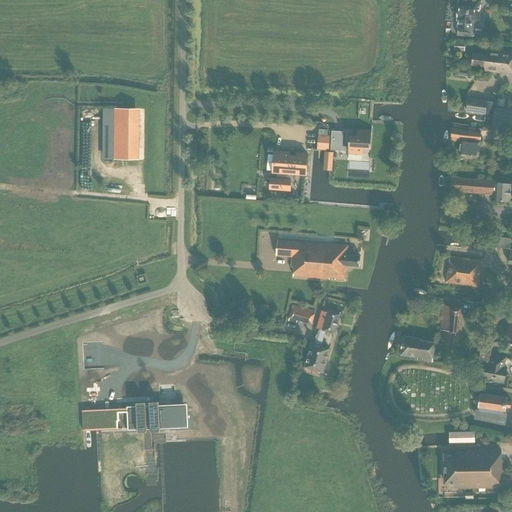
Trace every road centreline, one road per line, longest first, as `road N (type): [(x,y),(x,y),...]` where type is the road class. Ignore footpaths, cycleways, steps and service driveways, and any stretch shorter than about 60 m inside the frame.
road 1 (unclassified): [(204,318),(180,286),(183,0)]
road 2 (track): [(180,204),(0,187)]
